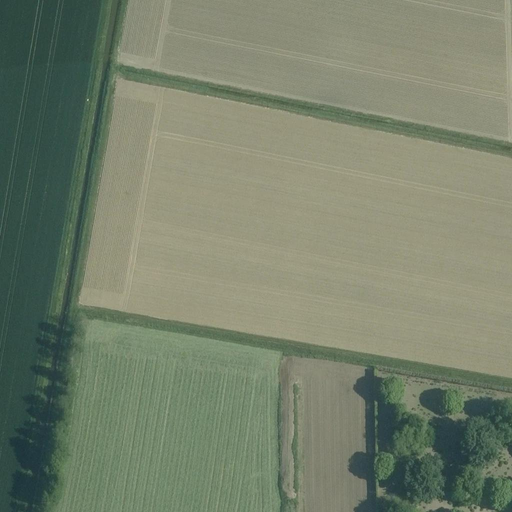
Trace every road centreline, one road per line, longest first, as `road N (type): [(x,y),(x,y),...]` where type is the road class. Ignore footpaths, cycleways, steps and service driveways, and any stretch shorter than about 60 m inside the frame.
road 1 (track): [(511,140),(118,61),(73,322)]
road 2 (track): [(21,511),(109,0)]
road 3 (track): [(298,511),(296,360)]
